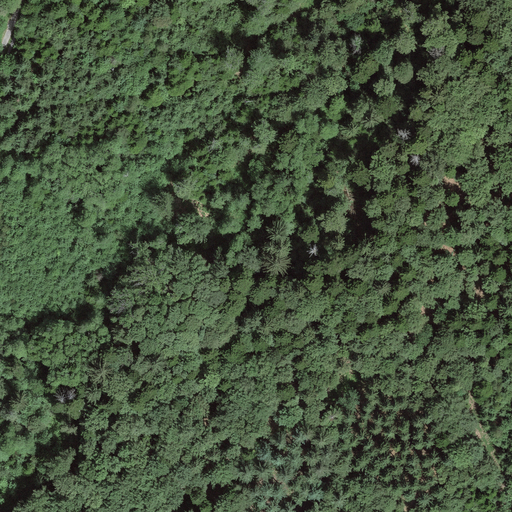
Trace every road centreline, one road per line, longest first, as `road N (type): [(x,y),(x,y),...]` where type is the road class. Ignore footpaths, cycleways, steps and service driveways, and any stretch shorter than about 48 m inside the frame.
road 1 (track): [(461,277),(383,354),(155,511)]
road 2 (track): [(461,277),(470,252),(471,140),(442,0)]
